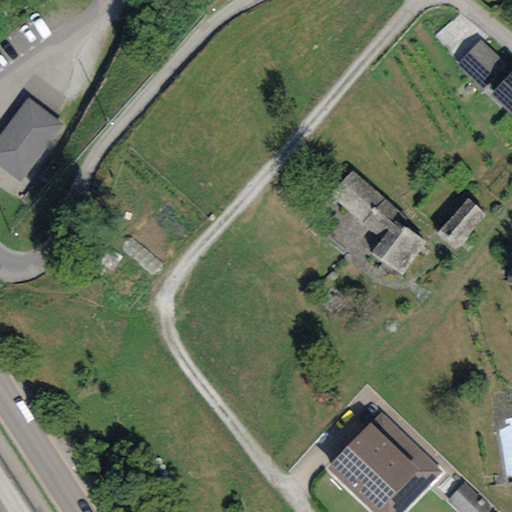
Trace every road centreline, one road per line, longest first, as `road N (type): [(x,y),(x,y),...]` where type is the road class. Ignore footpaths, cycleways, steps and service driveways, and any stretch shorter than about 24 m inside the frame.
road 1 (residential): [(0,261),(33,262),(56,247),(93,157),(204,31),(249,0)]
road 2 (unknown): [(277,473),(365,379),(511,195)]
road 3 (secondary): [(76,511),(0,394)]
road 4 (residential): [(104,0),(0,91)]
